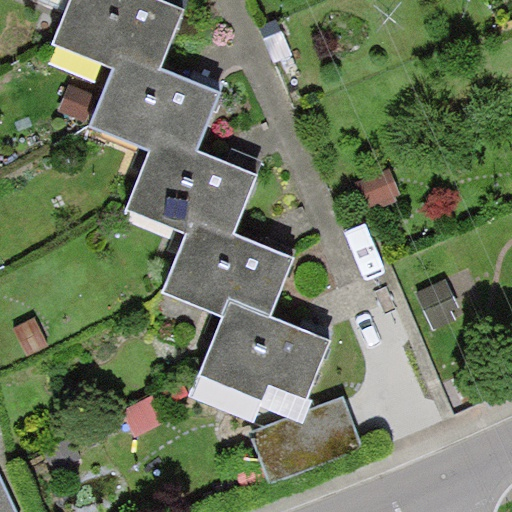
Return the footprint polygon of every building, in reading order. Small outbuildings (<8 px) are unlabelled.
[(161,0),(73,0),(62,28),(121,51),(164,68),(187,10),(161,0)] [(164,68),(121,51),(97,110),(157,133),(199,150),(222,91),(164,68)] [(199,150),(157,133),(134,191),(195,215),(239,232),(262,175),(199,150)] [(390,169),(357,181),(367,210),(400,199),(390,169)] [(239,232),(195,215),(171,275),(230,298),(273,315),(297,255),(239,232)] [(273,315),(230,298),(194,389),(256,414),(269,382),(308,397),(331,338),(273,315)] [(25,310),(4,320),(19,351),(40,342),(25,310)] [(155,385),(111,409),(128,440),(172,416),(155,385)] [(341,400),(254,433),(270,476),(357,443),(341,400)] [(0,511),(18,511),(0,479),(0,511)]
